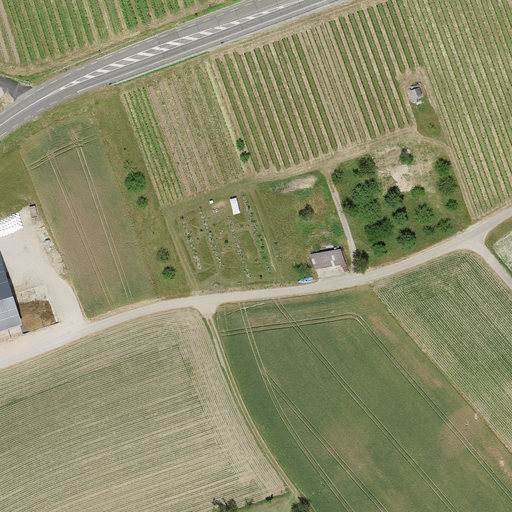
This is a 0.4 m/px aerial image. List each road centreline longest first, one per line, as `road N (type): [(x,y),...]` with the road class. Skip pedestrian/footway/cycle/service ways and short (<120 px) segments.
road 1 (track): [(0,365),(160,305),(344,283),(467,237)]
road 2 (primary): [(0,125),(102,68),(289,0)]
road 3 (track): [(201,299),(256,434),(311,511)]
